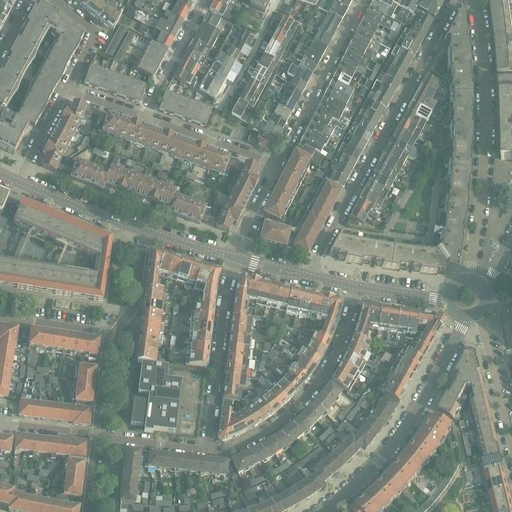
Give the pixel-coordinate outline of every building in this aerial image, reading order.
[(5,0),(0,10),(0,11),(3,14),(6,8),(11,11),(16,0),(5,0)] [(81,0),(79,6),(86,11),(91,0),(81,0)] [(91,0),(86,11),(93,16),(100,0),(91,0)] [(100,0),(93,16),(100,22),(108,4),(104,2),(105,0),(100,0)] [(100,22),(106,27),(116,8),(117,9),(119,5),(118,5),(120,0),(114,0),(113,3),(114,3),(113,6),(108,4),(100,22)] [(178,0),(176,5),(189,11),(194,2),(190,0),(178,0)] [(214,0),(214,2),(231,10),(232,7),(233,7),(235,3),(230,0),(214,0)] [(269,5),(260,0),(252,0),(250,6),(264,14),(269,5)] [(335,3),(336,0),(322,0),(318,9),(328,14),(341,21),(347,10),(335,3)] [(336,0),(335,3),(347,10),(352,0),(336,0)] [(368,9),(378,14),(381,8),(385,0),(373,0),(370,6),(368,9)] [(385,0),(381,8),(378,14),(386,18),(391,9),(395,0),(385,0)] [(386,18),(394,23),(405,0),(395,0),(391,9),(386,18)] [(405,0),(394,23),(400,26),(405,17),(413,0),(405,0)] [(413,0),(405,17),(400,26),(403,28),(407,21),(406,20),(407,18),(410,14),(413,15),(414,12),(417,8),(420,0),(413,0)] [(414,12),(425,18),(434,0),(422,0),(419,9),(417,8),(414,12)] [(434,0),(425,18),(433,22),(443,3),(436,0),(434,0)] [(491,0),(489,0),(490,10),(509,7),(508,0),(491,0)] [(231,10),(214,2),(209,11),(226,19),(227,16),(228,16),(231,11),(231,10)] [(25,133),(27,129),(29,125),(33,127),(34,128),(84,35),(62,23),(57,21),(59,18),(38,4),(37,3),(26,25),(0,73),(0,149),(13,155),(13,156),(13,155),(26,133),(25,133)] [(169,8),(166,13),(170,16),(183,22),(189,11),(176,5),(175,7),(171,4),(169,8)] [(116,8),(106,27),(113,32),(114,31),(114,30),(122,15),(125,9),(120,7),(121,6),(119,5),(117,9),(116,8)] [(286,15),(289,17),(292,11),(293,10),(283,5),(280,12),(286,15)] [(130,7),(126,16),(132,19),(136,10),(130,7)] [(510,16),(509,7),(490,10),(491,18),(510,16)] [(450,61),(470,60),(469,52),(468,52),(467,44),(466,44),(466,38),(467,38),(463,9),(462,9),(463,14),(460,15),(459,14),(429,71),(446,81),(444,55),(448,50),(449,50),(450,61)] [(364,18),(379,26),(398,36),(402,28),(384,18),(368,10),(364,18)] [(413,15),(409,22),(415,25),(414,26),(427,33),(433,22),(425,18),(414,12),(413,15)] [(168,20),(166,25),(178,31),(183,22),(170,16),(166,13),(164,17),(168,20)] [(278,30),(292,37),(298,25),(293,22),(294,22),(278,13),(275,19),(282,22),(278,30)] [(317,14),(315,18),(323,23),(337,30),(341,21),(328,14),(326,18),(317,14)] [(202,24),(220,33),(225,24),(207,15),(202,24)] [(510,16),(491,18),(493,28),(511,25),(510,16)] [(308,27),(332,39),(337,30),(323,23),(315,18),(313,17),(308,27)] [(360,26),(375,34),(379,26),(364,18),(360,26)] [(161,34),(174,41),(178,31),(166,25),(161,22),(159,26),(156,32),(161,34)] [(405,30),(423,40),(427,33),(414,26),(415,25),(409,22),(405,30)] [(198,32),(216,42),(220,33),(202,24),(198,32)] [(511,27),(511,25),(493,28),(494,37),(511,35),(511,27)] [(356,34),(371,42),(375,34),(360,26),(356,34)] [(112,40),(105,55),(111,57),(127,29),(120,27),(117,33),(112,40)] [(332,39),(308,27),(303,36),(314,41),(327,48),(332,39)] [(228,36),(245,45),(248,47),(253,39),(233,28),(228,36)] [(271,43),(285,50),(292,37),(278,30),(276,34),(270,31),(267,37),(270,37),(273,39),(271,43)] [(405,30),(400,39),(405,43),(418,50),(423,40),(405,30)] [(174,41),(161,34),(161,35),(157,32),(155,36),(159,38),(156,44),(168,51),(174,41)] [(193,41),(211,50),(216,42),(198,32),(193,41)] [(129,33),(114,61),(120,64),(135,36),(129,33)] [(368,50),(375,54),(385,59),(389,52),(371,42),(356,34),(352,41),(368,50)] [(511,35),(494,37),(495,46),(511,44),(511,35)] [(228,36),(223,46),(243,56),(246,52),(242,51),(245,45),(228,36)] [(309,50),(322,57),(327,48),(314,41),(303,36),(304,36),(298,45),(309,51),(309,50)] [(396,48),(414,58),(418,50),(405,43),(400,39),(396,48)] [(211,50),(193,41),(189,49),(206,59),(212,62),(213,59),(208,57),(211,50)] [(348,49),(369,61),(371,62),(375,54),(368,50),(352,41),(348,49)] [(259,52),(264,55),(278,63),(285,50),(271,43),(269,47),(263,44),(260,48),(261,48),(259,52)] [(146,53),(162,62),(167,53),(151,44),(146,53)] [(511,44),(495,46),(496,56),(511,53),(511,44)] [(219,54),(235,63),(238,59),(241,61),(243,56),(223,46),(219,54)] [(396,59),(409,66),(414,58),(396,48),(391,57),(394,59),(396,59)] [(184,58),(201,68),(206,59),(189,49),(184,58)] [(344,58),(365,68),(369,61),(348,49),(344,58)] [(304,59),(317,66),(322,57),(309,50),(309,51),(304,59)] [(142,62),(158,70),(162,62),(146,53),(142,62)] [(511,63),(511,53),(496,56),(496,65),(511,63)] [(235,63),(219,54),(214,63),(234,74),(236,70),(233,68),(235,63)] [(317,66),(304,59),(304,60),(294,54),(292,58),(293,59),(291,64),(299,68),(312,75),(317,66)] [(257,68),(271,75),(278,63),(264,55),(262,59),(254,55),(252,60),(259,64),(257,68)] [(394,59),(391,57),(386,66),(404,76),(409,66),(396,59),(394,59)] [(201,68),(184,58),(178,71),(193,79),(197,72),(204,75),(206,70),(202,68),(201,68)] [(340,65),(362,77),(366,69),(365,68),(344,58),(340,65)] [(452,82),(452,98),(472,97),(472,89),(471,90),(470,82),(469,82),(469,76),(470,76),(469,68),(471,68),(470,60),(450,61),(452,77),(452,82)] [(158,70),(142,62),(137,71),(153,79),(158,70)] [(214,63),(209,72),(226,81),(229,76),(232,78),(234,74),(214,63)] [(511,63),(496,65),(497,75),(511,73),(511,63)] [(373,73),(376,75),(381,67),(376,64),(372,72),(373,73)] [(336,73),(356,84),(358,85),(362,77),(340,65),(336,73)] [(84,86),(93,89),(100,69),(91,66),(84,86)] [(404,76),(386,66),(381,74),(386,78),(399,85),(404,76)] [(250,80),(265,88),(271,75),(257,68),(255,71),(250,68),(247,74),(252,76),(250,80)] [(291,68),(286,77),(292,80),(293,80),(306,87),(311,78),(312,75),(299,68),(298,71),(291,68)] [(93,89),(102,92),(109,72),(100,69),(93,89)] [(193,79),(178,71),(173,79),(191,88),(192,86),(190,85),(193,79)] [(102,92),(112,95),(119,75),(109,72),(102,92)] [(226,81),(209,72),(199,90),(206,94),(216,99),(219,93),(222,95),(227,87),(223,85),(226,81)] [(356,84),(336,73),(332,81),(352,92),(356,84)] [(421,86),(435,93),(438,89),(439,90),(440,88),(442,89),(445,83),(428,73),(426,77),(421,86)] [(381,74),(376,84),(394,93),(399,85),(386,78),(381,74)] [(119,75),(112,95),(121,99),(128,79),(119,75)] [(283,86),(282,87),(288,90),(289,89),(301,96),(306,87),(293,80),(292,80),(286,77),(282,75),(280,79),(290,84),(287,89),(283,86)] [(128,79),(121,99),(130,102),(137,82),(128,79)] [(511,79),(498,80),(498,91),(498,96),(498,102),(499,112),(499,124),(499,135),(498,146),(499,146),(499,145),(501,145),(501,161),(511,160),(511,79)] [(241,82),(233,98),(253,109),(265,88),(250,80),(248,85),(241,82)] [(369,81),(368,80),(363,88),(368,90),(372,83),(369,81)] [(332,81),(328,89),(349,101),(351,101),(355,93),(352,92),(332,81)] [(137,82),(130,102),(139,105),(146,85),(137,82)] [(377,94),(390,101),(394,93),(376,84),(372,92),(377,94)] [(416,94),(436,105),(441,96),(435,93),(421,86),(416,94)] [(288,90),(282,87),(279,93),(274,90),(273,93),(278,96),(296,105),(301,96),(289,89),(288,90)] [(324,97),(345,109),(345,108),(348,110),(352,102),(351,101),(349,101),(328,89),(324,97)] [(158,112),(168,115),(175,95),(166,91),(158,112)] [(367,101),(385,111),(390,101),(377,94),(372,92),(367,101)] [(279,108),(291,114),(296,105),(278,96),(273,93),(267,102),(278,108),(279,108)] [(436,105),(416,94),(412,103),(431,114),(436,105)] [(179,96),(175,95),(168,115),(177,119),(183,101),(178,98),(179,96)] [(324,97),(320,105),(341,117),(345,109),(324,97)] [(453,135),(472,135),(472,127),(471,127),(471,119),(470,119),(470,114),(471,113),(471,105),(472,105),(472,97),(452,98),(453,114),(450,114),(450,119),(453,119),(453,135)] [(253,109),(233,98),(228,106),(226,105),(223,111),(231,116),(245,124),(253,109)] [(193,104),(183,101),(177,119),(186,122),(193,104)] [(367,101),(362,109),(368,112),(381,118),(385,111),(367,101)] [(263,111),(273,117),(286,124),(291,114),(279,108),(278,108),(267,102),(263,111)] [(69,113),(82,121),(84,115),(90,117),(92,114),(85,112),(86,108),(73,103),(72,105),(71,106),(71,108),(71,109),(69,113)] [(198,106),(193,104),(186,122),(196,125),(203,105),(199,103),(198,106)] [(407,112),(426,122),(431,114),(412,103),(407,112)] [(203,105),(196,125),(205,129),(212,108),(203,105)] [(320,105),(315,113),(337,124),(347,129),(351,122),(348,120),(341,117),(320,105)] [(357,119),(375,128),(381,118),(368,112),(362,109),(357,119)] [(59,123),(76,132),(82,121),(69,113),(66,111),(59,123)] [(407,112),(402,121),(422,131),(426,122),(407,112)] [(311,121),(343,137),(347,129),(337,124),(315,113),(311,121)] [(108,132),(116,135),(121,120),(108,115),(106,119),(99,117),(97,124),(95,123),(93,128),(99,130),(98,132),(107,135),(108,132)] [(273,117),(269,125),(281,132),(286,124),(273,117)] [(357,119),(353,127),(358,129),(371,136),(375,128),(357,119)] [(121,120),(116,135),(115,137),(126,141),(132,124),(121,120)] [(307,129),(325,138),(334,143),(339,145),(343,137),(311,121),(307,129)] [(397,130),(417,140),(422,131),(402,121),(397,130)] [(59,123),(54,133),(71,142),(76,132),(59,123)] [(126,141),(136,145),(142,128),(132,124),(126,141)] [(263,135),(274,141),(276,142),(281,132),(269,125),(263,135)] [(82,136),(88,137),(91,127),(85,126),(82,136)] [(353,127),(348,136),(366,146),(371,136),(358,129),(353,127)] [(142,128),(136,145),(147,149),(153,131),(142,128)] [(303,137),(321,146),(325,138),(307,129),(303,137)] [(393,138),(412,149),(417,140),(397,130),(393,138)] [(153,131),(147,149),(158,153),(164,135),(153,131)] [(71,142),(54,133),(48,143),(66,153),(69,146),(71,142)] [(158,153),(168,156),(174,139),(164,135),(158,153)] [(258,148),(270,151),(274,141),(259,135),(257,140),(260,142),(258,148)] [(452,156),(451,172),(471,173),(471,164),(470,164),(470,157),(469,157),(470,151),(471,151),(471,144),(472,144),(472,135),(453,135),(452,151),(450,151),(449,155),(452,156)] [(348,136),(343,145),(349,147),(361,154),(366,146),(348,136)] [(321,146),(303,137),(299,145),(320,156),(324,148),(321,146)] [(81,146),(84,150),(86,148),(89,143),(89,139),(85,138),(81,145),(81,146)] [(393,138),(388,147),(407,158),(412,149),(393,138)] [(174,139),(168,156),(179,160),(185,143),(174,139)] [(42,156),(45,158),(59,166),(61,160),(66,153),(48,143),(42,156)] [(185,143),(179,160),(190,164),(196,147),(185,143)] [(339,145),(334,143),(330,151),(334,153),(339,145)] [(295,153),(312,163),(319,166),(324,158),(320,156),(299,145),(295,153)] [(349,147),(343,145),(338,154),(356,164),(361,154),(349,147)] [(207,150),(196,147),(190,164),(201,168),(207,150)] [(407,158),(388,147),(383,156),(403,166),(407,158)] [(92,155),(102,158),(104,153),(94,149),(92,155)] [(218,154),(207,150),(201,168),(207,170),(212,172),(218,154)] [(295,153),(279,185),(297,193),(312,163),(295,153)] [(230,158),(218,154),(212,172),(219,174),(228,177),(231,168),(234,169),(235,165),(228,162),(230,158)] [(339,165),(352,172),(356,164),(338,154),(333,163),(339,165)] [(403,166),(383,156),(378,165),(398,175),(403,166)] [(59,166),(45,158),(43,162),(42,162),(41,164),(42,165),(41,167),(55,173),(57,169),(64,172),(66,168),(59,166)] [(70,180),(82,184),(87,169),(81,167),(82,164),(72,160),(67,168),(68,169),(67,173),(72,175),(70,180)] [(124,166),(134,169),(136,164),(126,161),(124,166)] [(339,165),(333,163),(331,167),(337,170),(334,174),(347,181),(352,172),(339,165)] [(243,172),(242,175),(251,180),(256,179),(257,175),(258,174),(259,172),(258,171),(259,169),(245,164),(243,168),(235,165),(234,169),(237,170),(243,172)] [(378,165),(374,173),(393,184),(398,175),(378,165)] [(88,166),(87,169),(82,184),(88,186),(93,188),(98,172),(99,170),(88,166)] [(105,186),(116,190),(121,175),(115,173),(116,170),(112,169),(110,174),(109,174),(105,186)] [(314,177),(322,181),(325,175),(317,171),(314,177)] [(98,172),(93,188),(98,190),(103,191),(104,186),(105,186),(109,174),(105,172),(104,175),(98,172)] [(471,173),(451,172),(450,188),(447,187),(447,192),(449,192),(447,208),(467,211),(468,203),(467,203),(468,195),(466,194),(467,189),(468,189),(468,186),(469,181),(470,182),(471,173)] [(122,173),(121,175),(116,190),(127,194),(132,179),(133,176),(122,173)] [(369,182),(388,193),(393,184),(374,173),(369,182)] [(326,177),(323,182),(341,191),(347,181),(334,174),(331,180),(326,177)] [(251,180),(242,175),(237,184),(253,192),(259,180),(256,179),(251,180)] [(127,194),(137,198),(143,180),(139,179),(138,181),(132,179),(127,194)] [(137,198),(148,202),(153,186),(147,184),(148,182),(143,180),(137,198)] [(319,189),(337,199),(341,191),(323,182),(319,189)] [(364,191),(384,202),(388,193),(369,182),(364,191)] [(159,205),(164,190),(165,188),(154,184),(153,186),(148,202),(159,205)] [(232,195),(248,203),(253,192),(237,184),(234,190),(232,195)] [(164,190),(159,205),(169,209),(173,196),(174,197),(178,187),(173,185),(171,192),(164,190)] [(297,193),(279,185),(264,215),(281,224),(297,193)] [(298,204),(301,205),(307,194),(309,189),(306,188),(304,192),(298,204)] [(317,193),(315,198),(333,207),(337,199),(319,189),(317,193)] [(359,200),(373,207),(379,210),(381,206),(385,208),(387,204),(383,202),(384,202),(364,191),(359,200)] [(0,217),(9,197),(0,193),(0,217)] [(230,199),(227,205),(243,213),(248,203),(232,195),(230,199)] [(179,198),(174,197),(173,196),(169,209),(167,214),(179,218),(184,203),(185,201),(179,198)] [(311,205),(329,215),(333,207),(315,198),(312,202),(311,205)] [(355,209),(375,220),(377,216),(373,214),(375,210),(372,208),(373,207),(359,200),(355,209)] [(179,218),(190,222),(195,206),(196,204),(185,201),(184,203),(179,218)] [(34,291),(54,294),(72,297),(92,300),(102,302),(111,242),(111,241),(103,237),(102,238),(84,230),(84,229),(67,222),(67,223),(48,215),(48,214),(32,207),(31,208),(21,203),(18,210),(13,224),(19,227),(18,230),(42,240),(43,237),(55,242),(53,245),(77,255),(79,252),(96,259),(93,274),(0,259),(0,258),(0,286),(16,289),(34,291)] [(211,223),(213,219),(210,218),(210,216),(204,214),(206,208),(202,206),(196,204),(195,206),(190,222),(200,225),(202,220),(208,222),(211,223)] [(229,218),(233,224),(236,226),(243,213),(227,205),(222,214),(221,215),(229,218)] [(307,212),(325,222),(329,215),(311,205),(309,208),(307,212)] [(467,211),(447,208),(445,224),(443,224),(442,228),(444,229),(442,244),(461,248),(463,240),(462,239),(463,232),(461,232),(462,226),(464,226),(465,219),(466,219),(467,211)] [(375,220),(355,209),(349,218),(350,219),(346,226),(356,228),(359,223),(363,225),(365,222),(372,226),(375,220)] [(307,212),(302,221),(320,230),(325,222),(307,212)] [(213,219),(211,223),(217,225),(215,229),(229,234),(233,224),(229,218),(221,215),(219,221),(213,219)] [(302,231),(316,238),(320,230),(302,221),(301,224),(300,224),(298,228),(302,231)] [(260,242),(273,245),(277,227),(265,224),(264,226),(260,242)] [(277,227),(273,245),(286,248),(291,230),(277,227)] [(296,233),(294,236),(312,246),(316,238),(302,231),(300,235),(296,233)] [(312,246),(294,236),(292,239),(291,245),(304,252),(308,254),(312,246)] [(345,262),(353,263),(357,244),(341,241),(337,241),(329,256),(337,258),(336,261),(344,263),(344,262),(345,262)] [(357,244),(353,263),(362,265),(362,266),(368,268),(369,263),(375,263),(374,269),(381,270),(382,268),(390,269),(393,250),(377,248),(378,245),(373,244),(372,247),(357,244)] [(461,248),(442,244),(441,251),(436,254),(430,254),(428,274),(437,274),(437,276),(444,276),(445,268),(445,267),(445,265),(444,264),(448,261),(449,263),(460,265),(461,257),(460,257),(461,248)] [(428,274),(430,254),(414,252),(414,250),(409,249),(409,252),(393,250),(390,269),(399,271),(399,272),(406,273),(407,268),(412,268),(412,274),(419,274),(419,273),(428,274)] [(150,254),(146,282),(158,283),(159,276),(165,256),(153,252),(150,254)] [(159,276),(167,279),(174,259),(165,256),(159,276)] [(174,259),(167,279),(177,282),(183,262),(174,259)] [(183,262),(177,282),(187,285),(193,265),(183,262)] [(185,289),(195,292),(202,267),(193,265),(187,285),(185,289)] [(195,292),(204,295),(211,270),(202,267),(195,292)] [(202,306),(214,308),(216,287),(220,275),(218,272),(211,270),(204,295),(202,306)] [(233,318),(254,321),(263,322),(264,318),(255,317),(256,306),(261,284),(242,279),(239,280),(236,291),(235,300),(233,318)] [(146,282),(145,295),(163,298),(163,292),(157,291),(158,283),(146,282)] [(261,284),(256,306),(266,308),(271,286),(261,284)] [(266,308),(276,310),(282,289),(271,286),(266,308)] [(276,310),(286,313),(291,291),(282,289),(276,310)] [(286,313),(296,316),(301,293),(291,291),(286,313)] [(296,316),(307,318),(312,296),(301,293),(296,316)] [(144,304),(167,307),(167,302),(162,301),(163,298),(145,295),(144,304)] [(322,298),(312,296),(307,318),(316,321),(322,298)] [(316,321),(325,323),(331,300),(322,298),(316,321)] [(320,337),(330,342),(334,332),(342,304),(341,302),(340,302),(334,300),(331,300),(325,323),(320,337)] [(144,304),(142,314),(165,317),(167,307),(144,304)] [(192,315),(212,318),(214,308),(202,306),(193,305),(192,315)] [(368,329),(371,307),(365,306),(362,309),(360,316),(357,327),(354,337),(366,342),(367,335),(368,329)] [(371,307),(368,329),(378,331),(381,309),(371,307)] [(381,309),(378,331),(388,332),(391,311),(390,311),(381,309)] [(400,312),(391,311),(388,332),(397,334),(400,312)] [(397,334),(406,336),(409,313),(400,312),(397,334)] [(409,313),(406,336),(416,337),(418,327),(419,315),(409,313)] [(141,324),(164,327),(165,317),(142,314),(141,324)] [(192,315),(190,326),(211,328),(212,318),(192,315)] [(418,327),(427,328),(429,325),(432,325),(434,324),(435,317),(419,315),(418,327)] [(429,325),(427,328),(426,331),(436,337),(444,322),(443,318),(435,317),(434,324),(432,325),(429,325)] [(254,321),(233,318),(231,328),(252,331),(254,321)] [(141,324),(140,334),(163,336),(164,327),(141,324)] [(0,341),(15,344),(18,329),(1,326),(0,330),(0,341)] [(189,336),(210,338),(211,328),(190,326),(189,336)] [(230,339),(251,341),(252,331),(231,328),(230,339)] [(278,335),(282,338),(286,331),(281,328),(278,335)] [(35,351),(41,352),(44,333),(23,330),(21,339),(30,340),(28,348),(35,349),(35,351)] [(417,346),(428,352),(436,337),(426,331),(417,346)] [(41,352),(51,353),(54,334),(44,333),(41,352)] [(301,334),(299,338),(325,352),(330,342),(320,337),(311,333),(308,338),(301,334)] [(65,336),(54,334),(51,353),(56,354),(56,352),(63,353),(65,336)] [(140,334),(139,343),(162,346),(163,336),(140,334)] [(65,336),(63,353),(69,354),(69,356),(74,357),(77,338),(65,336)] [(188,346),(209,348),(210,338),(189,336),(188,346)] [(350,347),(370,355),(373,345),(366,342),(354,337),(350,347)] [(74,357),(85,358),(88,340),(77,338),(74,357)] [(302,350),(320,361),(325,352),(299,338),(297,342),(304,345),(302,350)] [(229,348),(250,351),(251,341),(230,339),(229,348)] [(88,340),(85,358),(89,359),(89,357),(96,358),(99,341),(88,340)] [(0,341),(0,350),(19,354),(19,350),(15,349),(15,344),(0,341)] [(162,346),(139,343),(138,353),(161,356),(162,346)] [(187,356),(207,359),(209,348),(188,346),(187,356)] [(389,347),(385,347),(382,346),(379,351),(385,354),(389,347)] [(413,346),(409,353),(423,361),(428,352),(417,346),(417,348),(413,346)] [(346,356),(365,365),(376,370),(382,360),(376,358),(373,364),(369,362),(368,363),(366,362),(370,355),(350,347),(346,356)] [(250,351),(229,348),(228,358),(249,361),(250,351)] [(290,348),(288,351),(315,370),(320,361),(302,350),(299,354),(290,348)] [(292,366),(308,379),(315,370),(288,351),(284,349),(282,353),(288,357),(294,362),(292,366)] [(0,350),(0,359),(12,362),(13,357),(18,358),(19,354),(0,350)] [(468,403),(482,463),(501,459),(475,351),(469,350),(456,374),(458,375),(438,412),(455,421),(459,414),(456,412),(458,408),(455,407),(466,387),(467,388),(469,388),(470,388),(471,388),(474,401),(468,403)] [(399,353),(396,358),(418,370),(423,361),(409,353),(408,352),(405,357),(399,353)] [(161,356),(138,353),(137,363),(159,366),(161,356)] [(207,359),(187,356),(185,366),(206,369),(207,359)] [(346,356),(342,365),(360,375),(365,365),(346,356)] [(249,361),(228,358),(227,368),(248,371),(249,361)] [(401,365),(398,370),(413,378),(418,370),(396,358),(394,361),(401,365)] [(0,369),(16,372),(17,368),(12,367),(12,362),(0,359),(0,369)] [(282,364),(279,367),(302,387),(308,379),(292,366),(288,369),(282,364)] [(144,433),(152,434),(153,431),(175,434),(179,404),(177,404),(178,397),(180,397),(182,382),(172,381),(172,377),(172,376),(172,374),(171,374),(170,373),(167,373),(168,368),(141,365),(137,395),(148,396),(147,402),(133,401),(133,402),(130,424),(130,426),(144,427),(144,433)] [(342,365),(337,373),(355,384),(360,375),(342,365)] [(279,380),(295,395),(302,387),(279,367),(276,371),(283,376),(279,380)] [(225,378),(247,381),(250,381),(251,371),(248,371),(227,368),(225,378)] [(0,378),(10,380),(10,375),(15,376),(16,372),(0,369),(0,378)] [(75,380),(94,383),(95,371),(79,369),(78,376),(75,375),(75,380)] [(387,375),(409,387),(413,378),(398,370),(396,374),(389,370),(387,375)] [(355,384),(337,373),(331,382),(349,394),(353,387),(358,390),(355,395),(360,397),(364,390),(355,384)] [(391,382),(388,387),(404,395),(409,387),(387,375),(385,379),(391,382)] [(0,387),(13,390),(13,386),(9,385),(10,380),(0,378),(0,387)] [(224,388),(242,390),(254,392),(256,389),(246,388),(247,381),(225,378),(224,388)] [(75,380),(74,391),(93,393),(94,383),(75,380)] [(295,395),(279,380),(273,386),(273,387),(287,402),(295,395)] [(322,394),(334,404),(343,394),(330,384),(322,394)] [(404,395),(388,387),(386,390),(380,386),(378,390),(399,404),(404,395)] [(13,390),(0,387),(0,397),(6,398),(7,393),(12,393),(13,390)] [(273,387),(266,393),(279,409),(287,402),(273,387)] [(224,388),(223,400),(233,401),(240,402),(242,390),(224,388)] [(74,403),(76,403),(91,405),(93,393),(74,391),(73,396),(75,396),(74,403)] [(251,404),(263,422),(272,416),(259,399),(254,393),(251,395),(256,401),(251,404)] [(259,399),(272,416),(279,409),(266,393),(259,399)] [(317,400),(314,404),(325,414),(334,404),(322,394),(317,400)] [(19,417),(28,418),(30,403),(25,403),(25,398),(21,397),(19,417)] [(28,418),(37,419),(39,400),(36,399),(35,404),(30,403),(28,418)] [(355,441),(362,448),(365,451),(375,440),(380,433),(386,425),(398,407),(397,406),(398,406),(386,399),(371,420),(355,441)] [(37,419),(46,421),(48,405),(43,405),(43,400),(39,400),(37,419)] [(233,401),(223,400),(218,438),(224,442),(234,438),(230,431),(232,413),(233,401)] [(48,405),(46,421),(55,422),(57,402),(53,401),(53,406),(48,405)] [(356,405),(363,410),(366,405),(359,401),(356,405)] [(55,422),(65,423),(66,408),(61,407),(61,402),(57,402),(55,422)] [(66,408),(65,423),(73,424),(75,409),(76,403),(74,403),(72,403),(71,408),(66,408)] [(263,422),(251,404),(244,408),(255,427),(263,422)] [(305,413),(316,424),(325,414),(314,404),(310,408),(305,413)] [(235,413),(246,433),(255,427),(244,408),(244,409),(235,413)] [(75,409),(73,424),(73,425),(88,427),(89,426),(88,426),(88,423),(89,423),(90,410),(75,409)] [(348,413),(344,411),(338,419),(342,422),(348,413)] [(345,420),(349,422),(356,414),(352,411),(345,420)] [(235,413),(232,413),(230,431),(234,438),(246,433),(235,413)] [(296,422),(306,433),(316,424),(305,413),(300,418),(296,422)] [(351,511),(382,511),(388,507),(400,495),(409,485),(417,475),(426,465),(433,456),(439,447),(446,438),(449,433),(448,432),(452,425),(436,415),(432,422),(426,430),(422,436),(414,447),(412,450),(407,456),(396,469),(388,478),(379,487),(370,496),(364,501),(357,507),(351,511)] [(292,425),(286,429),(296,442),(306,433),(296,422),(292,425)] [(324,434),(327,437),(333,432),(329,428),(324,434)] [(296,442),(286,429),(280,434),(276,437),(285,450),(296,442)] [(327,437),(324,434),(318,440),(322,443),(327,437)] [(325,442),(328,446),(336,438),(333,435),(325,442)] [(24,453),(26,437),(17,436),(14,456),(18,457),(19,452),(24,453)] [(35,439),(26,437),(24,453),(29,454),(29,458),(33,458),(35,439)] [(266,444),(274,457),(285,450),(276,437),(272,440),(266,444)] [(3,438),(0,458),(3,458),(4,454),(10,455),(12,439),(3,438)] [(362,448),(355,441),(352,438),(334,457),(314,473),(316,476),(322,485),(327,481),(328,481),(331,478),(339,471),(347,464),(354,456),(358,453),(362,448)] [(44,440),(35,439),(33,458),(36,459),(37,454),(42,455),(44,440)] [(47,460),(50,461),(53,441),(44,440),(42,455),(47,455),(47,460)] [(60,457),(62,442),(53,441),(50,461),(54,461),(55,456),(60,457)] [(71,443),(69,458),(84,460),(86,443),(71,441),(71,443)] [(62,442),(60,457),(65,458),(65,463),(67,463),(69,464),(69,458),(71,443),(62,442)] [(259,447),(255,450),(262,463),(272,458),(274,457),(266,444),(260,448),(259,447)] [(303,452),(306,456),(312,451),(309,447),(303,452)] [(311,454),(314,458),(323,451),(319,447),(311,454)] [(125,461),(140,463),(141,452),(126,450),(125,461)] [(243,455),(250,469),(254,468),(262,463),(255,450),(250,452),(243,455)] [(306,456),(303,452),(297,457),(300,461),(306,456)] [(159,470),(161,471),(163,455),(150,453),(148,469),(159,470)] [(176,457),(163,455),(161,471),(164,471),(174,472),(176,457)] [(250,469),(243,455),(231,461),(237,475),(250,469)] [(174,472),(187,473),(188,458),(176,457),(174,472)] [(299,464),(302,468),(310,461),(307,457),(299,464)] [(187,473),(200,475),(201,460),(188,458),(187,473)] [(501,459),(482,463),(479,464),(482,475),(503,470),(501,459)] [(210,477),(212,477),(214,461),(201,460),(200,475),(211,476),(210,477)] [(123,471),(123,474),(138,476),(139,468),(140,468),(140,463),(125,461),(123,471)] [(214,461),(212,477),(215,477),(226,478),(228,463),(214,461)] [(64,474),(82,476),(84,465),(69,464),(67,463),(67,470),(64,470),(64,474)] [(426,511),(428,510),(434,504),(439,499),(444,492),(448,486),(452,480),(456,473),(460,466),(454,463),(451,470),(447,477),(443,484),(438,490),(434,495),(430,499),(425,505),(419,510),(417,511),(426,511)] [(280,468),(282,472),(289,468),(286,464),(280,468)] [(286,472),(288,476),(298,471),(295,466),(286,472)] [(282,472),(280,468),(272,472),(275,476),(282,472)] [(503,470),(482,475),(484,485),(506,480),(503,470)] [(62,485),(81,487),(82,476),(64,474),(62,485)] [(121,487),(136,489),(138,476),(123,474),(122,482),(121,487)] [(231,478),(237,492),(242,490),(236,476),(231,478)] [(285,511),(297,506),(306,501),(314,495),(318,493),(318,492),(324,488),(322,485),(316,476),(295,490),(272,503),(249,511),(285,511)] [(271,480),(274,484),(282,480),(280,476),(271,480)] [(254,481),(256,485),(265,482),(263,477),(254,481)] [(506,480),(484,485),(487,495),(508,490),(506,480)] [(81,487),(62,485),(62,490),(64,490),(63,497),(79,499),(81,487)] [(136,489),(121,487),(120,502),(134,504),(136,493),(137,494),(137,489),(136,489)] [(0,499),(0,505),(9,508),(12,497),(13,497),(13,493),(7,491),(8,489),(3,488),(0,499)] [(254,493),(252,489),(243,493),(245,497),(254,493)] [(508,490),(487,495),(489,506),(511,501),(508,490)] [(12,497),(9,508),(8,511),(20,511),(24,497),(19,496),(19,498),(13,497),(12,497)] [(31,511),(34,499),(24,497),(20,511),(31,511)] [(31,511),(43,511),(45,504),(39,502),(39,500),(34,499),(31,511)] [(511,505),(511,501),(489,506),(490,511),(507,511),(511,511),(511,505)] [(45,504),(43,511),(55,511),(57,504),(52,503),(51,505),(45,504)]
